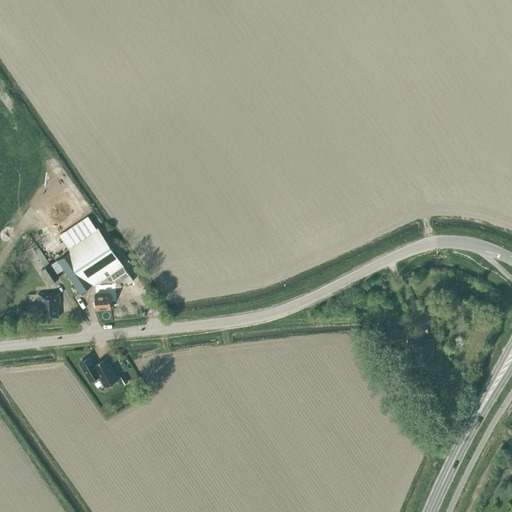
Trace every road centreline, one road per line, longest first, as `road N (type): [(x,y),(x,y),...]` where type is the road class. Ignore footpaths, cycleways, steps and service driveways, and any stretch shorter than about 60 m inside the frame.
road 1 (tertiary): [(0,345),(256,317),(433,242),(511,258)]
road 2 (primary): [(511,341),(448,469)]
road 3 (primary): [(448,469),(511,364)]
